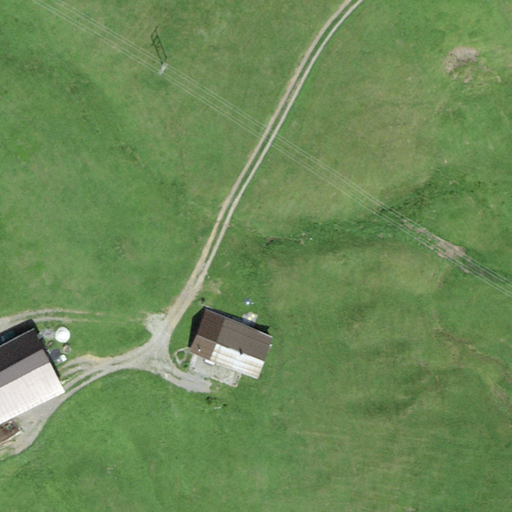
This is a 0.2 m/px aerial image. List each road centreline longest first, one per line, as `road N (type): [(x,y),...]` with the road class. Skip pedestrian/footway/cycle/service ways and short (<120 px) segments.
road 1 (track): [(2,456),(63,408),(84,380),(156,353),(316,45),(356,0)]
road 2 (track): [(171,324),(50,314),(0,328)]
